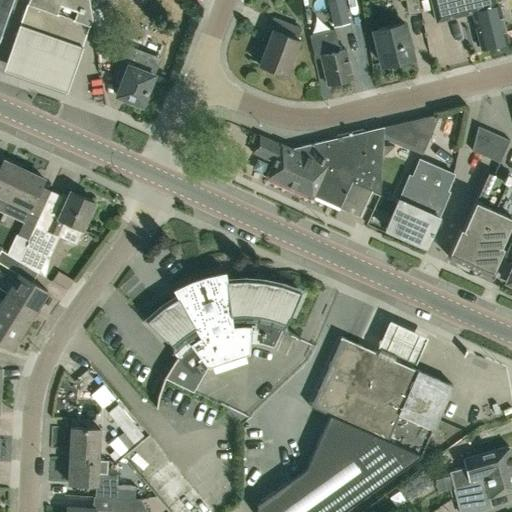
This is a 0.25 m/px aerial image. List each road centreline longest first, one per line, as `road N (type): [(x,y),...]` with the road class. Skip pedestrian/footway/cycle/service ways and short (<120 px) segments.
road 1 (tertiary): [(511,335),(157,181)]
road 2 (residential): [(25,511),(32,399),(46,359),(157,181)]
road 3 (residential): [(195,82),(267,116),(320,118),(511,76)]
road 4 (tertiary): [(157,181),(0,112)]
